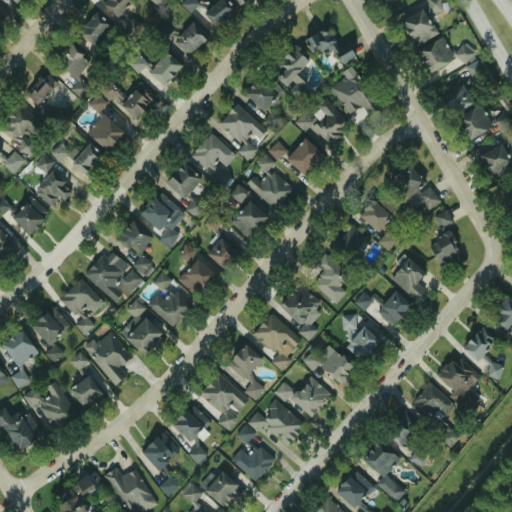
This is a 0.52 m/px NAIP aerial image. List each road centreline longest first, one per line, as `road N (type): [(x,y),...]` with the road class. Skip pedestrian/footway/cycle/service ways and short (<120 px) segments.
road 1 (residential): [(20,493),(148,398),(374,161),(428,121)]
road 2 (residential): [(0,306),(312,0)]
road 3 (residential): [(276,511),(502,261)]
road 4 (residential): [(502,261),(355,0)]
